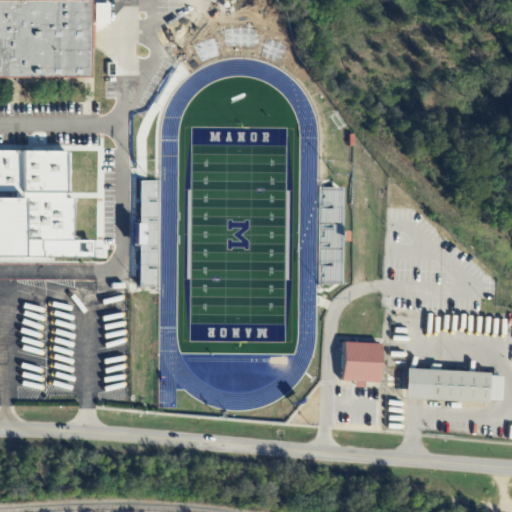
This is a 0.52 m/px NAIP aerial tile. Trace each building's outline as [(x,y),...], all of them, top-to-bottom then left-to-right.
[(93,0),(93,32),(99,32),(99,54),(91,54),(91,85),(0,85),(0,0),(93,0)] [(165,33),(179,64),(203,52),(189,22),(165,33)] [(143,136),(131,127),(119,143),(131,152),(143,136)] [(0,156),(72,156),(72,206),(77,206),(77,246),(96,246),(96,266),(0,266),(0,156)] [(362,388),(362,389),(353,388),(353,383),(340,382),(342,344),(379,346),(376,385),(363,383),(362,388)] [(430,371),(487,374),(487,377),(501,378),(500,402),(486,401),(486,404),(403,400),(405,370),(430,371)]
